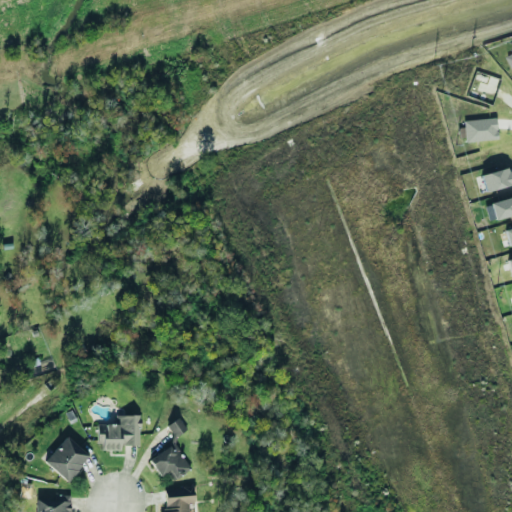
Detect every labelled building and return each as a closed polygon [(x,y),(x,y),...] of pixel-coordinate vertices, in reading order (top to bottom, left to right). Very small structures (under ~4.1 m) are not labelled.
[(456,127),(462,127),(462,120),(487,118),(494,117),(496,138),(476,140),(464,142),(464,136),(457,137),(456,127)] [(479,175),(496,170),(504,167),(505,169),(509,168),(511,179),(511,183),(494,188),(484,191),(479,175)] [(489,203),(497,200),(511,195),(511,213),(509,214),(494,219),(489,203)] [(503,230),(511,227),(511,244),(508,245),(503,230)] [(497,263),(511,258),(511,275),(502,279),(497,263)] [(138,445),(138,415),(114,415),(114,424),(97,424),(96,450),(119,450),(119,445),(138,445)] [(43,463),(67,481),(87,454),(63,436),(43,463)] [(186,511),(186,504),(191,504),(191,487),(162,488),(163,510),(158,511),(157,511),(186,511)] [(68,511),(69,494),(54,494),(54,499),(35,499),(34,511),(68,511)]
